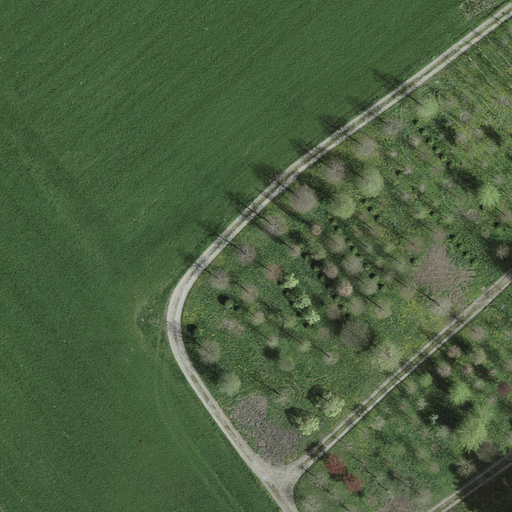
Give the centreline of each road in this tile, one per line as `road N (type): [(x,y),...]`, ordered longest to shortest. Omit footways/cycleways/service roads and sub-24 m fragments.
road 1 (track): [(291,511),(178,349),(181,291),(291,173),(511,10)]
road 2 (track): [(274,488),(511,273)]
